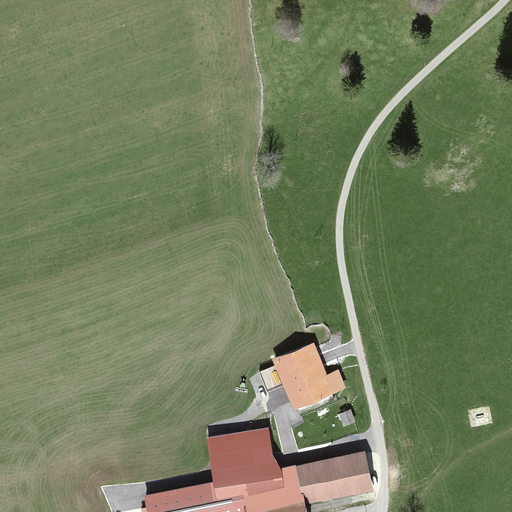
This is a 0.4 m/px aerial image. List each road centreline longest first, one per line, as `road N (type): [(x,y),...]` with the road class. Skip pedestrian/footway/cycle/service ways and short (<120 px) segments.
road 1 (track): [(385,492),(339,248),(341,201),(376,123),(502,0)]
road 2 (track): [(385,492),(511,434)]
